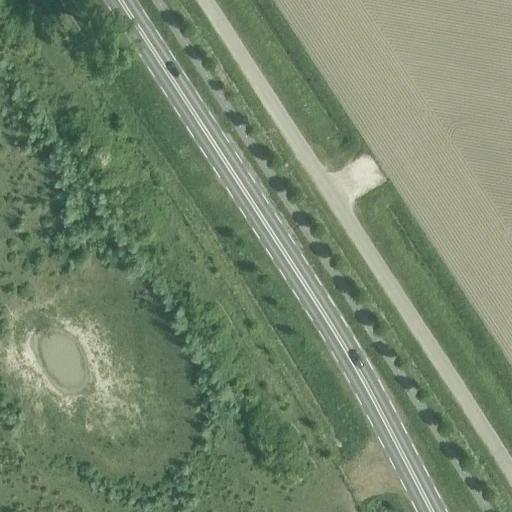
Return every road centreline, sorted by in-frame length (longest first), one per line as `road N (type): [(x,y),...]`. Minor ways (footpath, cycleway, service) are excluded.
road 1 (primary): [(430,511),(320,308),(118,0)]
road 2 (unclassified): [(511,474),(203,0)]
